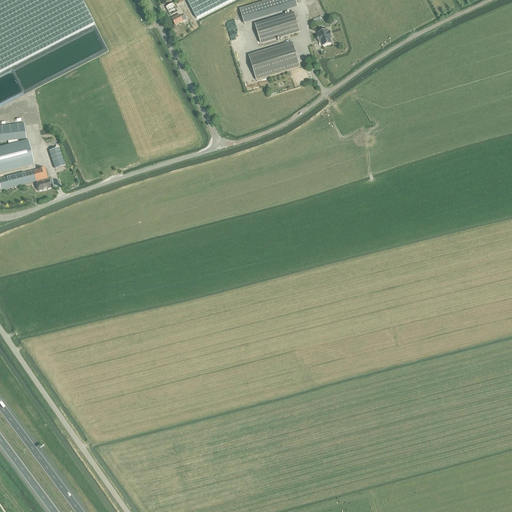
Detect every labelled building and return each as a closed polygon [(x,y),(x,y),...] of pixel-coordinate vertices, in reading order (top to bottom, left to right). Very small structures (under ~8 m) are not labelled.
[(0,0),(0,71),(94,24),(81,0),(0,0)] [(175,0),(177,2),(166,7),(170,16),(178,12),(177,9),(179,8),(178,5),(183,2),(182,0),(175,0)] [(186,0),(196,19),(233,0),(186,0)] [(294,0),(272,0),(254,5),(257,15),(296,4),(294,0)] [(184,4),(182,5),(182,6),(194,28),(196,26),(184,4)] [(297,9),(296,4),(257,15),(254,5),(240,10),(244,25),(297,9)] [(299,32),(293,13),(255,24),(261,44),(299,32)] [(182,22),(187,19),(185,15),(180,17),(180,16),(172,19),(176,25),(183,22),(182,22)] [(319,35),(317,36),(319,43),(321,42),(322,47),(331,44),(330,40),(332,39),(330,32),(328,32),(327,30),(318,33),(319,35)] [(292,43),(249,57),(257,81),(300,67),(292,43)] [(149,110),(144,113),(147,118),(144,120),(140,123),(142,127),(146,125),(147,126),(150,124),(152,128),(158,125),(158,124),(156,120),(155,120),(152,113),(156,111),(155,108),(153,109),(152,107),(148,109),(149,110)] [(24,124),(0,126),(0,141),(8,141),(8,144),(18,143),(18,140),(26,139),(24,124)] [(0,172),(33,164),(28,141),(0,147),(0,172)] [(64,164),(59,148),(49,151),(49,152),(51,155),(50,155),(51,156),(52,159),(54,167),(55,169),(65,166),(64,164)] [(1,179),(0,179),(0,188),(0,190),(3,190),(36,182),(38,191),(51,188),(50,187),(53,187),(52,181),(49,181),(49,180),(48,181),(45,169),(44,168),(1,179)]
